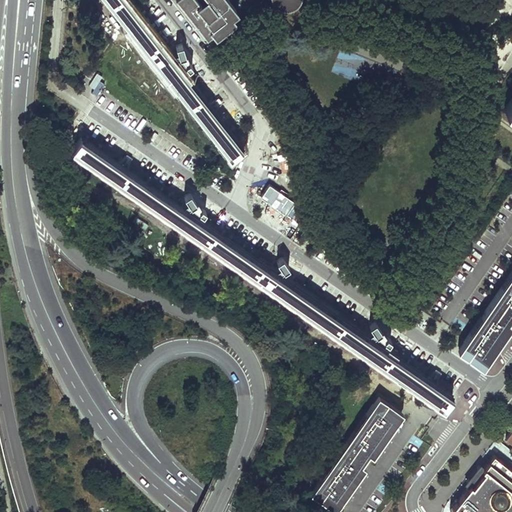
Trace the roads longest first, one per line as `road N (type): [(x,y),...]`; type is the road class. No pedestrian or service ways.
road 1 (residential): [(161,0),(259,125),(232,208),(492,390)]
road 2 (secondary): [(245,434),(259,388),(243,348),(72,252),(46,216),(34,182),(23,74)]
road 3 (motorway): [(11,0),(4,145),(24,277),(68,383),(108,447)]
road 4 (motorway): [(163,467),(100,396),(40,272),(15,138),(23,74)]
road 5 (motorway): [(163,467),(141,425),(135,388),(149,360),(172,348),(204,348),(231,364),(243,390),(245,434)]
road 6 (secondary): [(0,392),(28,511)]
